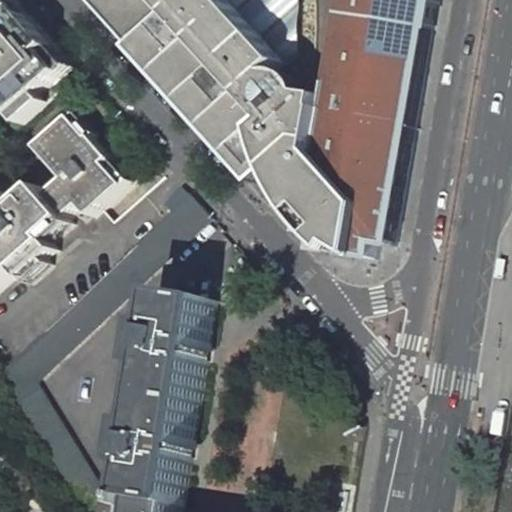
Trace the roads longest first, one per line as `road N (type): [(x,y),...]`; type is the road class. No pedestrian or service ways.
road 1 (residential): [(418,330),(337,307),(63,0)]
road 2 (primary): [(471,0),(418,330)]
road 3 (primary): [(459,337),(511,43)]
road 4 (primary): [(418,330),(393,511)]
road 5 (primary): [(430,511),(459,337)]
